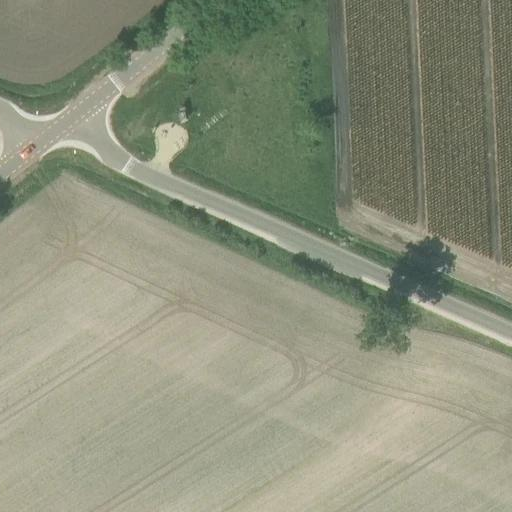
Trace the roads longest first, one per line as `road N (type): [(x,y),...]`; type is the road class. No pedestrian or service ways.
road 1 (unclassified): [(511,332),(114,159),(78,112)]
road 2 (tertiary): [(78,112),(219,0)]
